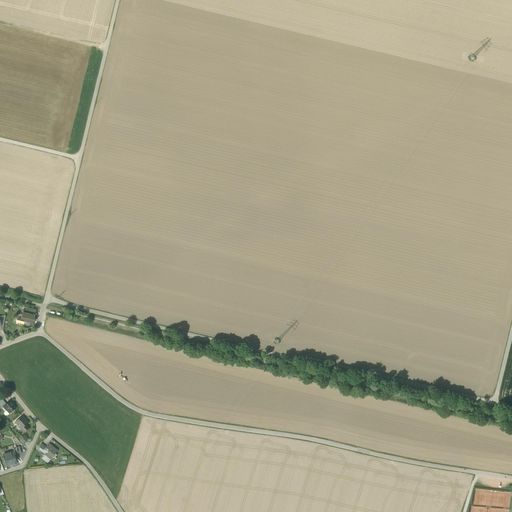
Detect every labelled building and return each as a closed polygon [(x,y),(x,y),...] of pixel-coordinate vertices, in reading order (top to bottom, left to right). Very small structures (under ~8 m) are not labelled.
[(22,313),(21,319),(19,319),(18,323),(24,324),(24,323),(31,325),(35,320),(33,320),(34,316),(32,315),(24,313),(22,313)] [(3,407),(6,411),(9,413),(15,408),(9,401),(6,404),(3,407)] [(15,422),(20,428),(25,425),(27,423),(25,420),(26,420),(24,417),(23,418),(22,416),(15,422)] [(47,454),(51,458),(57,450),(48,443),(45,448),(43,446),(39,451),(44,455),(45,456),(47,454)] [(3,455),(6,466),(12,465),(16,464),(13,455),(14,455),(13,452),(8,453),(9,455),(8,455),(7,453),(3,455)] [(42,458),(48,463),(51,458),(47,454),(45,456),(44,455),(42,458)]
